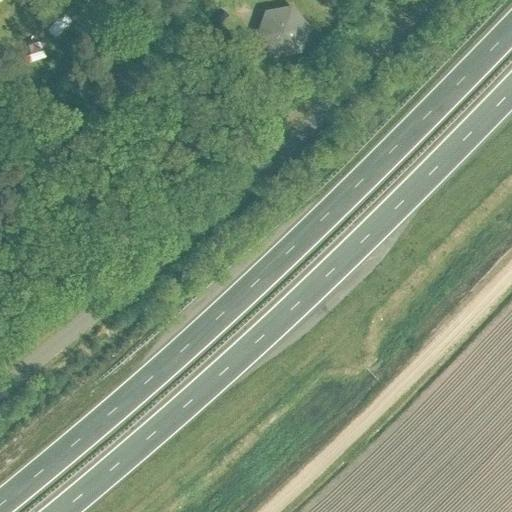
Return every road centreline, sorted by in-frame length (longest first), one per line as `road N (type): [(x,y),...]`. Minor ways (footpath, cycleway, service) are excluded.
road 1 (trunk): [(511,29),(288,251),(0,504)]
road 2 (trunk): [(60,511),(318,284),(511,89)]
road 3 (unclassified): [(0,386),(291,147),(429,0)]
road 4 (track): [(511,273),(265,511)]
